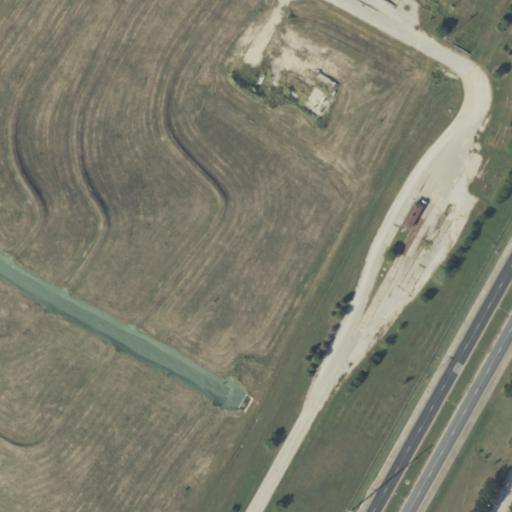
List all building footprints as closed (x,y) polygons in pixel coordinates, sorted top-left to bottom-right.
[(270,91),(264,101),(240,88),(246,77),(270,91)] [(294,102),(286,96),(290,91),(298,97),(294,102)] [(500,179),(505,182),(494,200),(490,198),(487,203),(473,195),(477,186),(473,184),(476,180),(480,182),(492,159),(507,168),(500,179)] [(409,230),(408,232),(400,228),(414,203),(422,208),(409,230)] [(405,243),(411,231),(414,233),(409,245),(405,243)]
